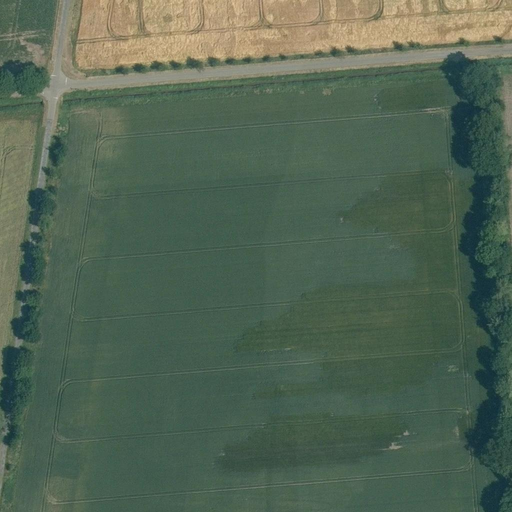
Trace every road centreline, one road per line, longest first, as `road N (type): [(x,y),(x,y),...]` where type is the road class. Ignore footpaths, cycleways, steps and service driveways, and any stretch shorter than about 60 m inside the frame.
road 1 (unclassified): [(54,86),(511,56)]
road 2 (unclassified): [(0,470),(54,86)]
